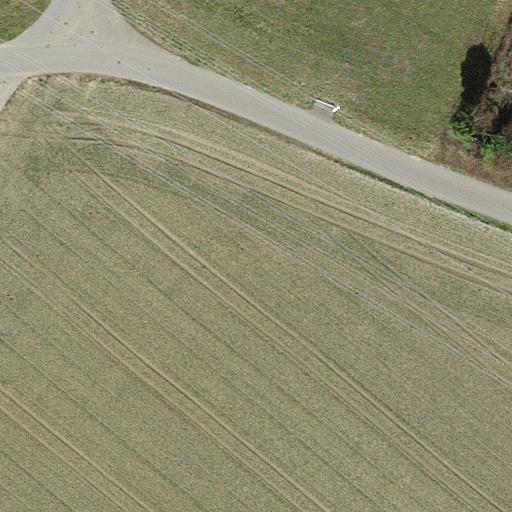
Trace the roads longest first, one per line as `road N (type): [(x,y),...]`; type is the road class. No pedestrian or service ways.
road 1 (track): [(511,208),(148,67),(0,63)]
road 2 (track): [(0,105),(70,0)]
